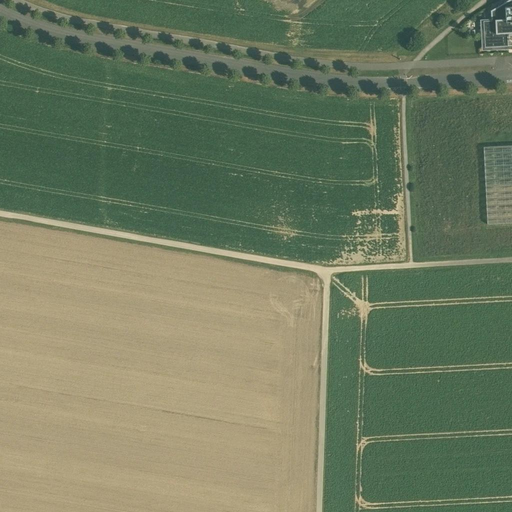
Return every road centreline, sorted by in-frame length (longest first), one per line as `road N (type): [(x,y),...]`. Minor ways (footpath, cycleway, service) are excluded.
road 1 (track): [(0,213),(323,271),(511,260)]
road 2 (unclassified): [(0,12),(102,44),(294,77),(402,83)]
road 3 (track): [(323,271),(317,511)]
